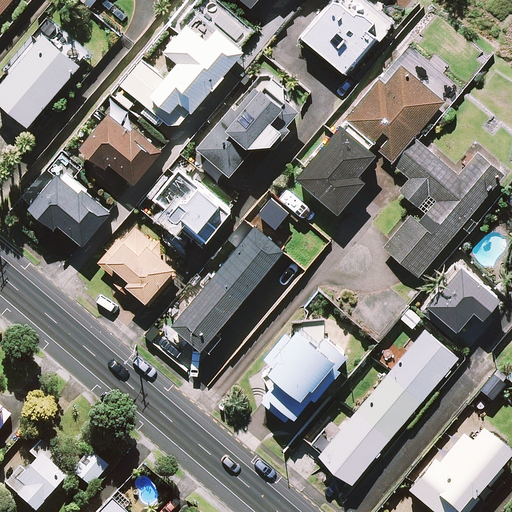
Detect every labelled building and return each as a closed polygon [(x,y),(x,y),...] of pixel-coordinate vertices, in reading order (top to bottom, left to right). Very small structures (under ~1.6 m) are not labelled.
[(0,0),(0,16),(13,0),(0,0)] [(395,25),(367,0),(329,0),(323,7),(329,13),(308,37),(350,75),(395,25)] [(93,50),(52,15),(6,69),(11,73),(0,86),(0,92),(33,121),(93,50)] [(211,37),(192,20),(169,46),(183,58),(166,77),(145,59),(125,81),(177,127),(188,114),(176,104),(183,97),(195,107),(247,48),(222,25),(211,37)] [(347,119),(300,173),(340,208),(367,177),(360,171),(380,148),(395,161),(412,176),(402,188),(421,205),(387,245),(420,274),(507,172),(481,150),(461,174),(418,137),(416,136),(446,101),(404,65),(389,83),(383,77),(347,119)] [(295,124),(289,119),(302,105),(270,78),(265,84),(256,77),(202,141),(237,170),(262,141),(267,145),(270,142),(275,147),(295,124)] [(135,129),(111,111),(85,144),(110,163),(113,159),(139,179),(164,147),(137,126),(135,129)] [(50,172),(56,177),(32,206),(58,227),(61,223),(86,244),(108,217),(115,209),(78,178),(85,170),(65,153),(50,172)] [(155,200),(174,215),(185,216),(211,236),(234,207),(182,166),(155,200)] [(287,249),(258,224),(177,320),(206,344),(287,249)] [(106,272),(118,283),(116,286),(123,293),(129,287),(130,286),(149,303),(179,271),(161,254),(161,243),(151,246),(135,230),(121,245),(118,242),(98,264),(106,272)] [(504,295),(466,262),(432,301),(461,326),(478,306),(488,314),(504,295)] [(422,318),(409,306),(399,317),(411,329),(422,318)] [(297,320),(294,333),(289,329),(270,352),(278,359),(265,374),(275,383),(263,396),(294,422),(353,352),(327,330),(328,319),(297,320)] [(460,356),(427,328),(322,452),(355,480),(460,356)] [(511,358),(503,369),(511,377),(511,358)] [(506,384),(496,375),(481,390),(491,399),(506,384)] [(463,511),(511,454),(511,449),(484,426),(472,440),(464,433),(441,460),(437,457),(410,489),(434,510),(432,511),(463,511)] [(62,457),(44,441),(7,482),(36,508),(67,474),(56,464),(62,457)] [(108,464),(90,449),(73,470),(91,485),(108,464)] [(126,511),(112,498),(98,511),(126,511)]
